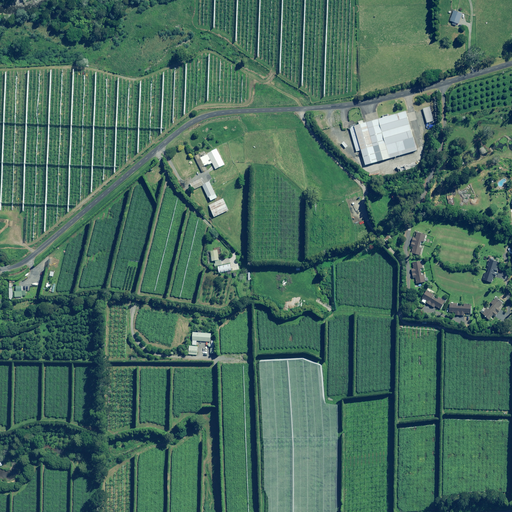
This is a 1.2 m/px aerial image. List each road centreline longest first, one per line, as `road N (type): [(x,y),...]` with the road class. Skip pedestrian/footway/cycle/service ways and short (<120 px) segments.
road 1 (unclassified): [(0,268),(23,261),(202,116),(368,101),(511,61)]
road 2 (unknown): [(443,81),(440,144),(407,232),(409,296),(419,307),(483,327),(500,324),(510,304)]
